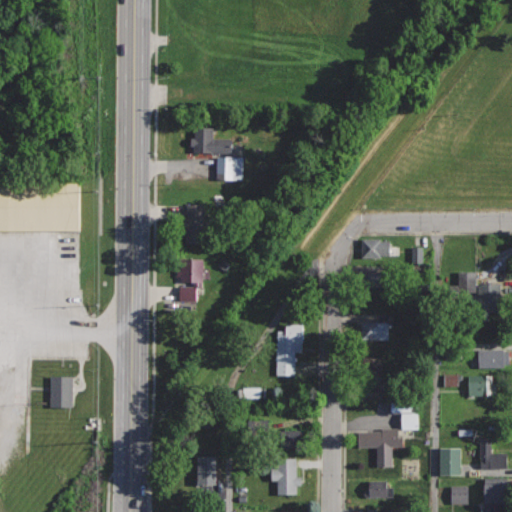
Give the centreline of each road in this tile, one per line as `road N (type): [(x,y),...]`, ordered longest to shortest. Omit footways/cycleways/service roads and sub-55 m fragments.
road 1 (secondary): [(136,0),(132,511)]
road 2 (residential): [(346,235),(335,268),(332,511)]
road 3 (residential): [(346,235),(363,222),(511,220)]
